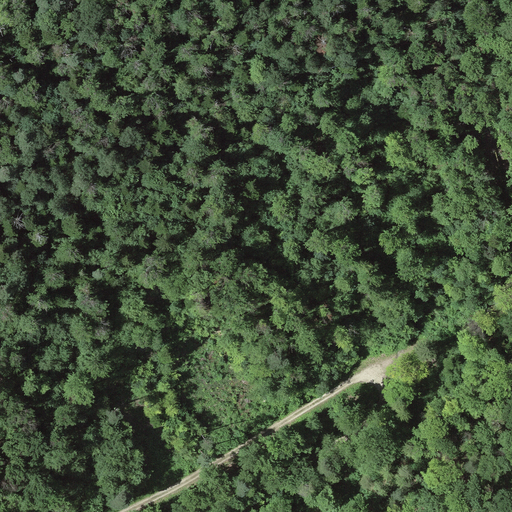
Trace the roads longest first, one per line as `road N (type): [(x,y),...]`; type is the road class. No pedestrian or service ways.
road 1 (track): [(257,511),(282,479),(511,283)]
road 2 (track): [(108,511),(279,427),(351,378),(390,385)]
